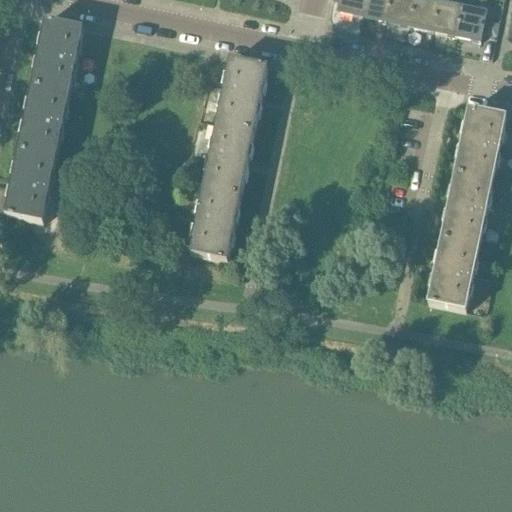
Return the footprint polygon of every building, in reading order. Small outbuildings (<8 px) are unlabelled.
[(361,22),(365,0),(340,0),(337,17),(361,22)] [(390,0),(365,0),(361,22),(385,27),(390,0)] [(390,0),(385,27),(409,32),(415,1),(411,0),(390,0)] [(409,32),(432,37),(438,6),(415,1),(409,32)] [(432,37),(456,42),(462,10),(438,6),(432,37)] [(462,10),(456,42),(481,47),(487,16),(462,10)] [(70,99),(84,33),(46,26),(32,91),(70,99)] [(230,64),(217,129),(254,137),(268,72),(230,64)] [(57,164),(70,99),(32,91),(18,155),(57,164)] [(507,122),(469,114),(455,179),(493,187),(507,122)] [(217,129),(203,194),(241,202),(254,137),(217,129)] [(57,164),(18,155),(5,220),(43,228),(57,164)] [(480,252),(493,187),(455,179),(442,244),(480,252)] [(241,202),(203,194),(189,259),(228,267),(241,202)] [(480,252),(442,244),(428,309),(466,317),(480,252)]
